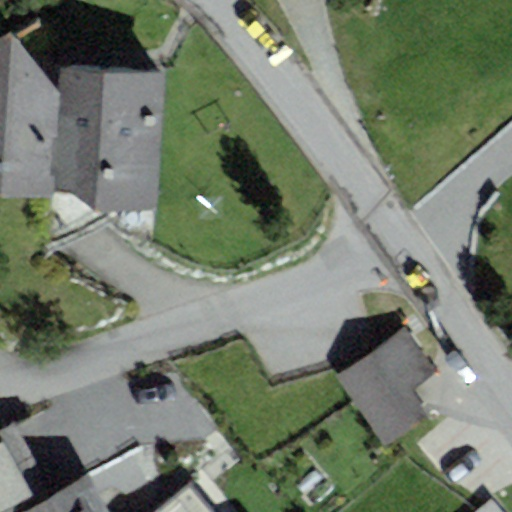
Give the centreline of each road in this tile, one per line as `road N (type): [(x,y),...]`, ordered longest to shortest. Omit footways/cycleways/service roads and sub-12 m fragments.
road 1 (residential): [(0,392),(365,259),(397,238)]
road 2 (residential): [(212,0),(298,96),(397,238)]
road 3 (unknown): [(84,139),(66,171),(60,211),(202,316)]
road 4 (residential): [(397,238),(511,402)]
